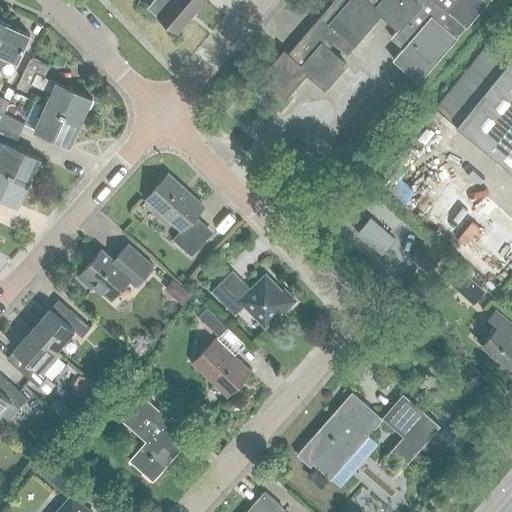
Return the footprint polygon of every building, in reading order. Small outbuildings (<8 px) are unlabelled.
[(153,0),(146,8),(177,34),(191,17),(171,0),(153,0)] [(171,0),(191,17),(205,0),(171,0)] [(335,0),(288,56),(284,52),(262,78),(285,98),(306,73),(325,89),(346,64),(322,44),(328,37),(346,53),(380,14),(398,29),(390,38),(402,48),(392,60),(418,82),(488,0),(335,0)] [(29,35),(5,24),(0,35),(0,69),(5,57),(16,62),(29,35)] [(511,46),(498,36),(438,109),(511,170),(511,46)] [(50,90),(43,106),(81,123),(92,99),(65,87),(41,76),(45,67),(27,59),(18,79),(36,87),(37,85),(50,90)] [(81,123),(43,106),(32,129),(70,146),(81,123)] [(0,113),(0,127),(18,136),(24,124),(0,113)] [(18,136),(0,127),(0,140),(3,143),(0,149),(0,169),(29,182),(40,159),(13,147),(18,136)] [(295,134),(289,142),(301,152),(307,144),(295,134)] [(0,197),(18,206),(29,182),(0,169),(0,197)] [(168,175),(146,201),(164,217),(179,230),(171,239),(190,256),(206,237),(189,222),(203,206),(168,175)] [(449,186),(425,214),(497,276),(511,258),(511,239),(485,216),(449,186)] [(395,239),(369,216),(354,232),(380,255),(395,239)] [(440,257),(423,242),(410,257),(427,272),(440,257)] [(99,250),(75,277),(89,290),(93,286),(109,300),(126,280),(133,286),(151,266),(125,244),(111,260),(99,250)] [(231,271),(222,280),(211,291),(235,315),(244,305),(265,327),(282,310),(284,312),(296,300),(284,288),(281,291),(265,275),(250,289),(231,271)] [(464,275),(453,287),(472,304),(484,292),(464,275)] [(182,287),(178,293),(178,302),(182,306),(191,296),(182,287)] [(203,306),(195,314),(219,336),(227,328),(203,306)] [(47,308),(29,329),(53,350),(71,330),(80,337),(89,327),(68,310),(60,319),(47,308)] [(511,335),(511,325),(495,310),(488,319),(498,326),(482,345),(502,362),(497,368),(511,379),(511,377),(511,336),(511,335)] [(12,349),(4,358),(16,368),(36,386),(44,377),(42,375),(60,355),(53,350),(29,329),(11,349),(12,349)] [(213,339),(191,363),(225,395),(248,371),(213,339)] [(104,368),(95,378),(103,385),(111,375),(104,368)] [(0,413),(5,418),(7,418),(10,415),(17,407),(25,398),(5,380),(0,375),(0,413)] [(74,384),(73,393),(85,403),(98,387),(87,377),(78,376),(74,384)] [(329,479),(341,466),(372,430),(382,418),(351,392),(341,403),(310,439),(296,455),(310,467),(313,464),(329,479)] [(403,468),(435,432),(440,426),(402,393),(381,417),(403,436),(387,454),(403,468)] [(140,395),(119,420),(144,441),(126,462),(150,483),(192,434),(170,415),(168,419),(140,395)] [(63,403),(54,412),(66,423),(75,414),(63,403)] [(449,426),(439,437),(457,452),(466,441),(449,426)] [(40,461),(33,470),(60,495),(68,486),(40,461)] [(379,477),(372,490),(394,501),(401,489),(379,477)] [(263,492),(245,511),(281,511),(278,509),(280,506),(263,492)] [(89,511),(71,496),(57,511),(89,511)]
